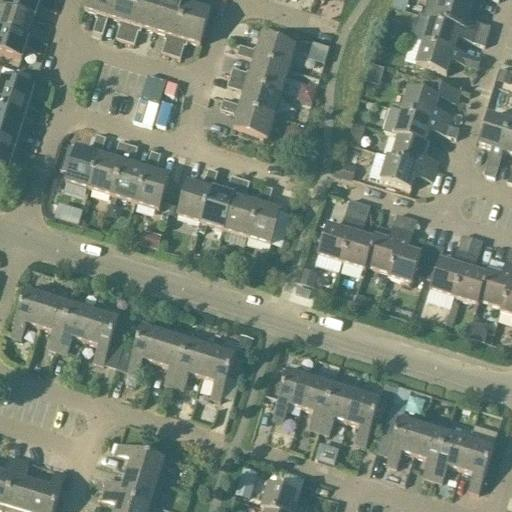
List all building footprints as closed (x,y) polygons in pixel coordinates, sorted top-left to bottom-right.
[(1,0),(0,3),(0,10),(35,22),(38,12),(54,17),(57,6),(37,0),(1,0)] [(103,39),(114,0),(88,0),(84,14),(100,19),(95,36),(103,39)] [(139,0),(114,0),(103,39),(105,39),(110,22),(123,26),(117,44),(126,46),(139,0)] [(161,0),(139,0),(126,46),(137,50),(142,32),(155,36),(165,1),(161,0)] [(415,18),(405,16),(408,0),(392,0),(388,30),(413,34),(415,18)] [(503,0),(444,0),(444,1),(475,11),(478,0),(482,0),(501,6),(503,0)] [(189,8),(165,1),(155,36),(169,40),(163,58),(173,61),(189,8)] [(475,11),(444,1),(437,24),(490,41),(493,31),(471,24),(475,11)] [(212,15),(189,8),(173,61),(182,64),(188,46),(202,50),(212,15)] [(0,33),(44,48),(47,36),(32,32),(35,22),(0,10),(0,33)] [(433,23),(426,46),(456,56),(460,43),(487,52),(490,41),(437,24),(433,23)] [(0,56),(22,64),(25,53),(40,58),(44,48),(0,33),(0,56)] [(241,50),(238,59),(290,75),(297,51),(263,41),(259,55),(241,50)] [(456,56),(426,46),(419,70),(449,79),(453,66),(466,70),(466,71),(478,75),(482,63),(470,59),(469,60),(456,56)] [(234,73),(231,82),(283,98),(290,75),(238,59),(256,65),(252,78),(234,73)] [(511,75),(501,73),(494,96),(511,101),(511,75)] [(0,104),(42,118),(45,108),(30,103),(34,93),(29,91),(32,78),(18,74),(14,87),(0,82),(0,104)] [(283,98),(231,82),(228,91),(246,96),(242,110),(276,121),(283,98)] [(299,99),(318,100),(318,83),(300,82),(299,99)] [(433,87),(429,98),(411,92),(404,116),(452,131),(455,121),(437,115),(441,104),(458,110),(462,96),(433,87)] [(0,127),(21,134),(24,124),(39,129),(42,118),(0,104),(0,127)] [(276,121),(242,110),(224,105),(221,114),(239,120),(234,133),(268,144),(276,121)] [(460,133),(452,131),(404,116),(397,139),(400,140),(427,149),(431,136),(457,144),(460,133)] [(505,157),(511,133),(511,125),(490,119),(481,149),(494,153),(486,180),(497,183),(505,157)] [(359,150),(364,129),(353,126),(348,147),(359,150)] [(0,127),(0,150),(29,160),(33,149),(18,144),(21,134),(0,127)] [(97,139),(91,157),(76,153),(66,187),(89,194),(99,160),(101,160),(107,143),(97,139)] [(400,140),(394,162),(438,176),(441,166),(427,162),(431,150),(427,149),(400,140)] [(99,160),(89,194),(112,201),(128,149),(120,146),(114,164),(101,160),(99,160)] [(128,149),(112,201),(135,208),(146,174),(133,170),(139,152),(128,149)] [(0,173),(8,176),(11,165),(26,170),(29,160),(0,150),(0,173)] [(146,174),(135,208),(158,215),(169,181),(156,177),(162,159),(151,156),(146,174)] [(390,161),(389,162),(379,159),(376,168),(387,171),(382,185),(412,195),(416,181),(434,187),(438,176),(394,162),(390,161)] [(345,168),(341,182),(353,185),(357,172),(345,168)] [(208,173),(203,192),(189,187),(179,221),(202,228),(217,176),(208,173)] [(219,176),(217,176),(202,228),(225,235),(241,183),(232,180),(226,198),(213,195),(219,176)] [(250,186),(241,183),(225,235),(248,242),(258,208),(245,204),(250,186)] [(264,190),(258,208),(248,242),(272,249),(282,215),(268,211),(273,193),(264,190)] [(352,205),(347,220),(343,233),(329,229),(319,259),(343,267),(362,208),(352,205)] [(56,222),(75,228),(80,214),(61,208),(56,222)] [(362,208),(343,267),(366,274),(367,270),(376,243),(363,239),(372,211),(362,208)] [(377,239),(376,243),(367,270),(390,277),(407,222),(398,219),(390,243),(377,239)] [(407,222),(390,277),(389,281),(413,288),(415,280),(425,283),(435,251),(425,248),(422,258),(408,253),(417,225),(407,222)] [(444,253),(435,251),(425,283),(434,285),(431,294),(455,302),(474,243),(465,240),(456,268),(441,264),(444,253)] [(485,246),(474,243),(455,302),(478,309),(480,305),(488,278),(476,274),(485,246)] [(489,274),(488,278),(480,305),(503,312),(511,284),(511,253),(503,278),(489,274)] [(511,284),(503,312),(502,316),(511,319),(511,284)] [(40,333),(49,298),(26,291),(10,341),(22,345),(27,329),(40,333)] [(72,305),(49,298),(40,333),(53,337),(48,353),(58,356),(72,305)] [(96,313),(72,305),(58,356),(67,359),(72,343),(85,347),(96,313)] [(96,313),(85,347),(99,351),(94,367),(104,370),(119,320),(96,313)] [(143,328),(135,355),(124,352),(117,374),(138,381),(143,365),(156,369),(166,335),(143,328)] [(190,342),(166,335),(156,369),(170,373),(165,389),(174,392),(190,342)] [(213,349),(190,342),(174,392),(184,395),(189,379),(202,383),(213,349)] [(213,349),(202,383),(216,387),(211,403),(221,406),(236,356),(213,349)] [(301,413),(312,379),(289,372),(273,422),(284,426),(289,410),(301,413)] [(335,386),(312,379),(301,413),(315,418),(310,433),(320,436),(335,386)] [(335,386),(320,436),(329,439),(334,423),(347,428),(359,393),(335,386)] [(382,400),(359,393),(347,428),(361,432),(356,448),(366,451),(382,400)] [(415,462),(426,427),(402,419),(386,470),(397,474),(402,458),(415,462)] [(426,427),(415,462),(428,466),(423,482),(433,485),(449,434),(426,427)] [(471,441),(449,434),(433,485),(443,488),(448,472),(461,476),(471,441)] [(471,441),(461,476),(474,480),(469,496),(479,499),(495,448),(471,441)] [(206,466),(210,452),(184,444),(180,459),(206,466)] [(323,445),(318,462),(334,467),(340,451),(323,445)] [(127,478),(161,488),(168,465),(117,449),(114,460),(131,465),(127,478)] [(0,476),(0,511),(4,511),(19,465),(9,461),(4,478),(0,476)] [(29,468),(19,465),(4,511),(29,511),(38,488),(24,484),(29,468)] [(51,492),(38,488),(29,511),(54,511),(65,479),(56,476),(51,492)] [(161,488),(127,478),(123,491),(106,486),(103,496),(154,511),(161,488)] [(255,488),(242,484),(238,496),(252,500),(255,488)] [(295,511),(300,499),(270,489),(262,511),(295,511)] [(153,511),(154,511),(103,496),(100,506),(117,511),(116,511),(153,511)]
